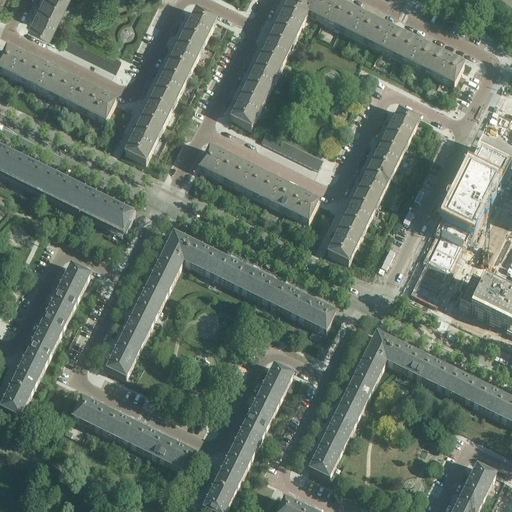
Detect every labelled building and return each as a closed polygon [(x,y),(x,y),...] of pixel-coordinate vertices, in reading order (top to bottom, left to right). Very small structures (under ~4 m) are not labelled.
[(49,34),(63,5),(52,0),(39,0),(28,24),(49,34)] [(311,21),(321,0),(291,0),(287,9),(308,20),(308,19),(311,21)] [(339,35),(350,14),(321,0),(311,21),(339,35)] [(294,48),(308,20),(287,9),(273,38),(294,48)] [(368,49),(378,28),(350,14),(339,35),(368,49)] [(203,54),(217,25),(196,15),(182,44),(203,54)] [(397,63),(407,42),(378,28),(368,49),(397,63)] [(64,48),(70,37),(64,35),(59,46),(64,48)] [(69,51),(75,40),(70,37),(64,48),(69,51)] [(280,77),(294,48),(273,38),(259,67),(280,77)] [(75,53),(80,42),(75,40),(69,51),(75,53)] [(80,56),(85,45),(80,42),(75,53),(80,56)] [(425,77),(435,56),(407,42),(397,63),(425,77)] [(188,83),(203,54),(182,44),(168,72),(188,83)] [(85,58),(90,47),(85,45),(80,56),(85,58)] [(90,61),(95,50),(90,47),(85,58),(90,61)] [(95,63),(100,52),(95,50),(90,61),(95,63)] [(100,66),(106,55),(100,52),(95,63),(100,66)] [(0,75),(25,88),(36,67),(7,53),(0,66),(0,75)] [(105,69),(111,58),(106,55),(100,66),(105,69)] [(454,91),(463,73),(464,70),(435,56),(425,77),(454,91)] [(111,71),(116,60),(111,58),(105,69),(111,71)] [(116,74),(121,63),(116,60),(111,71),(116,74)] [(54,102),(64,82),(36,67),(25,88),(54,102)] [(266,105),(280,77),(259,67),(245,95),(266,105)] [(174,111),(188,83),(168,72),(153,101),(174,111)] [(82,116),(93,96),(64,82),(54,102),(82,116)] [(251,134),(266,105),(245,95),(231,124),(251,134)] [(106,128),(116,107),(93,96),(82,116),(106,128)] [(160,140),(174,111),(153,101),(139,130),(160,140)] [(405,154),(419,125),(399,115),(384,144),(405,154)] [(146,169),(160,140),(139,130),(125,158),(146,169)] [(267,148),(272,137),(267,135),(262,146),(267,148)] [(272,151),(277,140),(272,137),(267,148),(272,151)] [(277,153),(282,142),(277,140),(272,151),(277,153)] [(282,156),(288,145),(282,142),(277,153),(282,156)] [(391,183),(405,154),(384,144),(370,172),(391,183)] [(287,158),(293,147),(288,145),(282,156),(287,158)] [(293,161),(298,150),(293,147),(287,158),(293,161)] [(298,163),(303,153),(298,150),(293,161),(298,163)] [(0,177),(9,182),(19,162),(0,153),(0,177)] [(228,188),(238,168),(209,153),(199,174),(228,188)] [(303,166),(308,155),(303,153),(298,163),(303,166)] [(511,170),(499,164),(475,153),(465,175),(441,225),(407,294),(430,306),(464,236),(489,186),(511,197),(511,170)] [(308,169),(313,158),(308,155),(303,166),(308,169)] [(313,171),(318,160),(313,158),(308,169),(313,171)] [(318,174),(324,163),(318,160),(313,171),(318,174)] [(38,196),(47,177),(19,162),(9,182),(38,196)] [(256,203),(267,182),(238,168),(228,188),(256,203)] [(377,211),(391,183),(370,172),(356,201),(377,211)] [(66,210),(76,191),(47,177),(38,196),(66,210)] [(285,217),(295,196),(267,182),(256,203),(285,217)] [(95,224),(104,205),(76,191),(66,210),(95,224)] [(308,228),(319,207),(295,196),(285,217),(308,228)] [(363,240),(377,211),(356,201),(342,230),(363,240)] [(123,238),(133,219),(104,205),(95,224),(123,238)] [(349,269),(363,240),(342,230),(328,258),(349,269)] [(183,268),(193,248),(174,239),(163,261),(182,270),(183,268)] [(212,282),(221,263),(193,248),(183,268),(212,282)] [(168,299),(182,270),(163,261),(149,289),(168,299)] [(240,296),(250,277),(221,263),(212,282),(240,296)] [(77,309),(91,280),(71,271),(57,300),(77,309)] [(269,310),(278,291),(250,277),(240,296),(269,310)] [(511,310),(462,287),(452,309),(511,338),(511,310)] [(154,327),(165,306),(168,299),(149,289),(135,318),(154,327)] [(297,324),(307,305),(278,291),(269,310),(297,324)] [(63,338),(77,309),(57,300),(43,328),(63,338)] [(326,338),(336,319),(307,305),(297,324),(326,338)] [(140,356),(154,327),(135,318),(121,346),(140,356)] [(48,366),(63,338),(43,328),(29,357),(48,366)] [(386,368),(396,348),(376,339),(365,361),(385,371),(386,368)] [(126,385),(140,356),(121,346),(106,375),(126,385)] [(414,382),(424,363),(396,348),(386,368),(414,382)] [(324,362),(328,353),(321,350),(316,359),(324,362)] [(34,395),(48,366),(29,357),(15,385),(34,395)] [(371,399),(385,371),(365,361),(351,389),(371,399)] [(443,396),(453,377),(424,363),(414,382),(443,396)] [(279,409),(293,381),(293,380),(274,371),(260,399),(279,409)] [(471,410),(481,391),(453,377),(443,396),(471,410)] [(20,423),(34,395),(15,385),(1,414),(20,423)] [(357,427),(367,406),(371,399),(351,389),(337,418),(357,427)] [(500,424),(510,405),(481,391),(471,410),(500,424)] [(265,438),(279,409),(260,399),(246,428),(265,438)] [(101,437),(111,418),(82,404),(72,423),(101,437)] [(511,430),(511,405),(510,405),(500,424),(511,430)] [(129,451),(139,432),(111,418),(101,437),(129,451)] [(343,456),(357,427),(337,418),(323,446),(343,456)] [(251,466),(265,438),(246,428),(231,457),(251,466)] [(158,465),(167,446),(139,432),(129,451),(158,465)] [(187,480),(196,460),(167,446),(158,465),(187,480)] [(329,485),(343,456),(323,446),(309,475),(329,485)] [(237,495),(251,466),(231,457),(217,485),(237,495)] [(482,509),(496,480),(477,471),(462,500),(482,509)] [(228,511),(237,495),(217,485),(203,511),(228,511)] [(480,511),(482,509),(462,500),(456,511),(480,511)]
